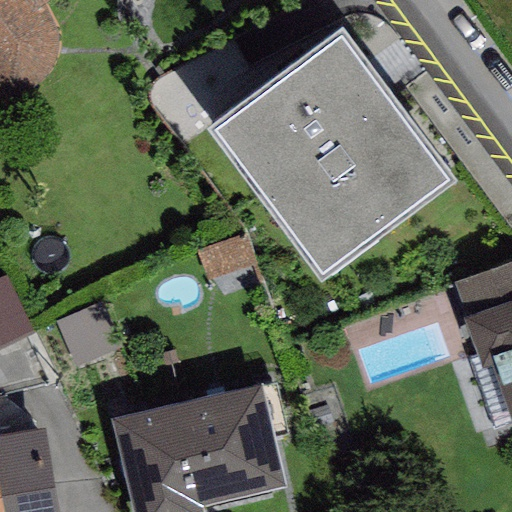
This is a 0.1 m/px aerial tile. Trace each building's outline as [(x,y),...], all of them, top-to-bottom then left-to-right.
[(0,0),(0,95),(10,95),(25,92),(39,84),(46,77),(54,63),(56,51),(56,33),(52,21),(46,11),(43,7),(52,0),(0,0)] [(207,141),(322,295),(458,195),(343,41),(207,141)] [(248,236),(195,253),(204,283),(258,266),(248,236)] [(511,266),(455,287),(469,325),(511,309),(511,266)] [(6,277),(0,280),(0,352),(36,335),(6,277)] [(121,351),(101,305),(53,326),(74,372),(121,351)] [(511,309),(469,325),(464,326),(480,369),(491,365),(511,423),(511,309)] [(260,389),(110,423),(130,511),(203,511),(203,509),(283,491),(260,389)] [(0,443),(0,511),(57,511),(43,435),(0,443)]
